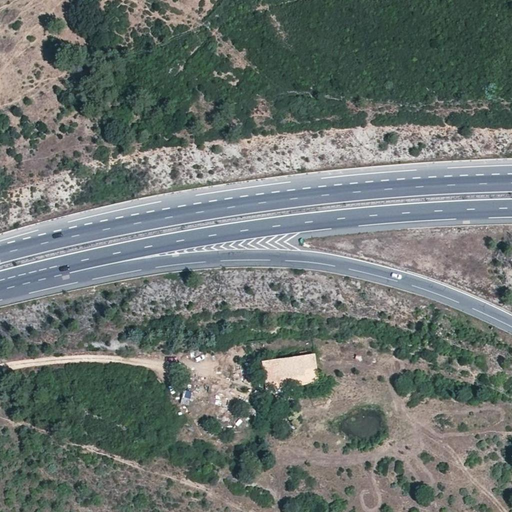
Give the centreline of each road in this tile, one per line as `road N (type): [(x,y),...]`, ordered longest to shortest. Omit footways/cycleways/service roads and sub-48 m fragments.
road 1 (motorway): [(0,281),(280,255),(381,270),(511,321)]
road 2 (motorway): [(511,169),(197,198),(120,214),(21,249)]
road 3 (motorway): [(511,183),(330,193),(21,249)]
road 4 (motorway): [(0,279),(206,237),(484,209)]
road 5 (track): [(0,418),(249,511)]
road 6 (track): [(0,367),(137,358),(212,373)]
road 7 (track): [(274,511),(283,484),(255,390),(212,373)]
